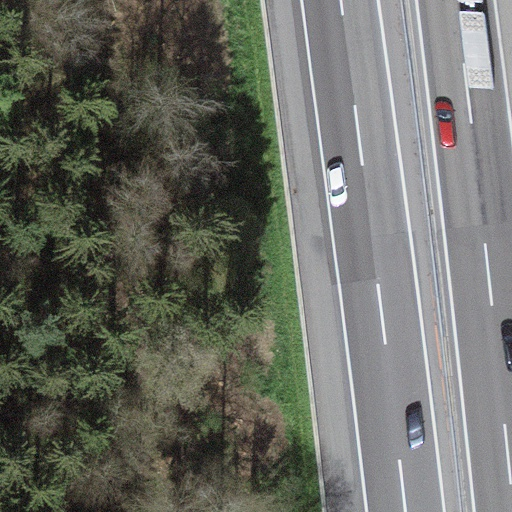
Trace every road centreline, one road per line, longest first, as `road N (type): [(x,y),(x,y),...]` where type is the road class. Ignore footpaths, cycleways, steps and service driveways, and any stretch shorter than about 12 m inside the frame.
road 1 (motorway): [(340,0),(405,511)]
road 2 (motorway): [(511,495),(455,0)]
